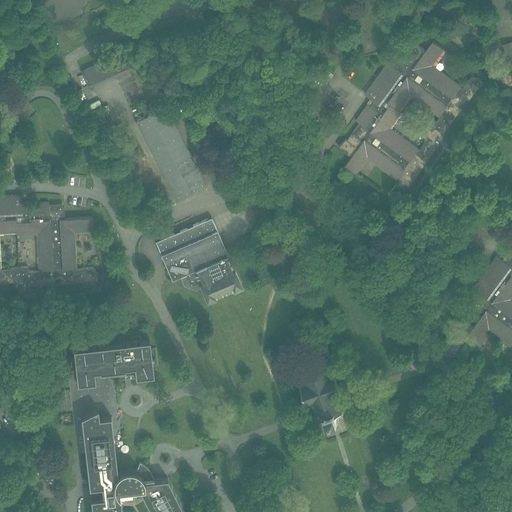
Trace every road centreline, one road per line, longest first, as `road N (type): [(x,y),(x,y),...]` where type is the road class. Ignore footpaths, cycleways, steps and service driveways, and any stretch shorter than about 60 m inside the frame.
road 1 (unclassified): [(258,511),(156,299),(130,269),(132,239)]
road 2 (unclassified): [(500,419),(358,232)]
road 3 (unclassified): [(132,239),(241,183),(265,202),(290,200),(312,168)]
road 4 (unclassified): [(312,168),(185,7)]
road 5 (unclassified): [(103,195),(53,96),(30,97),(0,125)]
road 6 (unclassified): [(358,232),(411,206),(511,202)]
road 7 (unclassified): [(403,511),(500,419)]
road 8 (unclassified): [(67,57),(185,7)]
